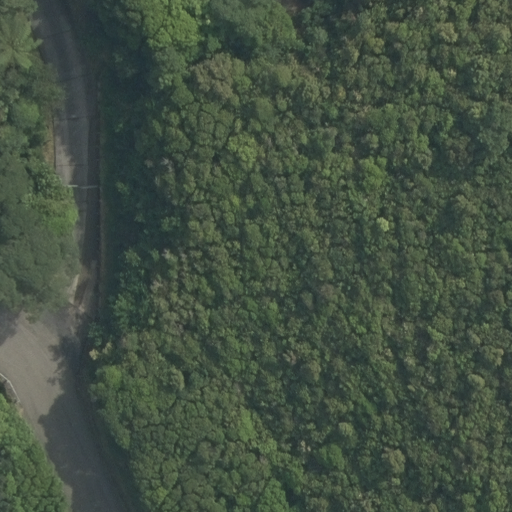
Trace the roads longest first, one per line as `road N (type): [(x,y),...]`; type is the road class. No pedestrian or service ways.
road 1 (track): [(29,383),(72,310),(87,116),(47,0)]
road 2 (residential): [(0,345),(29,383),(92,511)]
